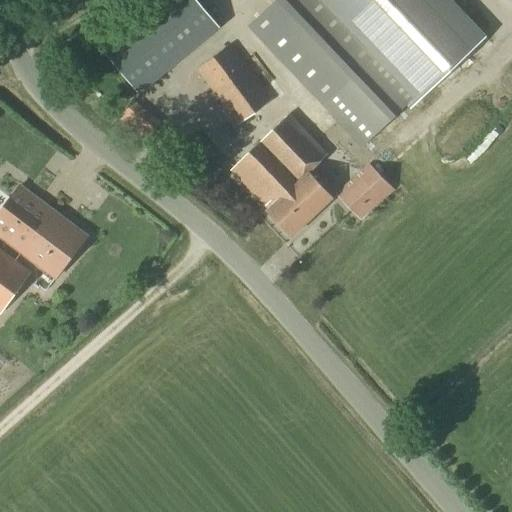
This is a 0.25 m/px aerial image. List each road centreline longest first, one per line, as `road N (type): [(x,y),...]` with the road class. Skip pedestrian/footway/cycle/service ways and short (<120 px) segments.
road 1 (unclassified): [(457,511),(277,304),(69,121),(11,47),(0,17)]
road 2 (track): [(0,430),(211,240)]
